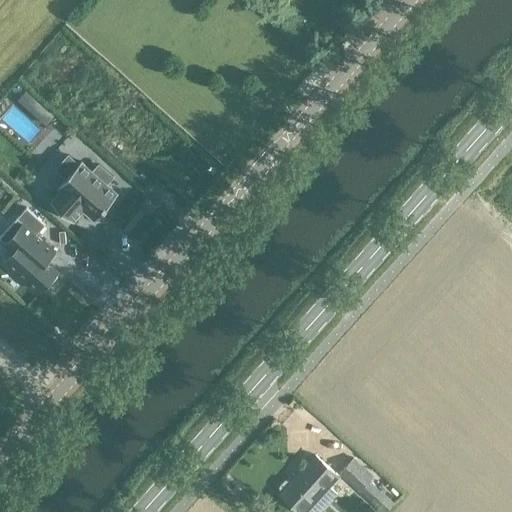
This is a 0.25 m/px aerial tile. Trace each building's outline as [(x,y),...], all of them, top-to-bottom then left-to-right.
[(97,136),(106,127),(68,92),(59,102),(97,136)] [(104,168),(82,193),(119,223),(140,199),(135,195),(104,168)] [(27,257),(66,292),(82,273),(69,259),(76,251),(46,224),(32,241),(37,246),(30,254),(27,257)] [(316,454),(292,481),(281,493),(302,511),(304,511),(338,474),(316,454)] [(341,473),(350,481),(361,490),(369,480),(349,463),(341,473)]
